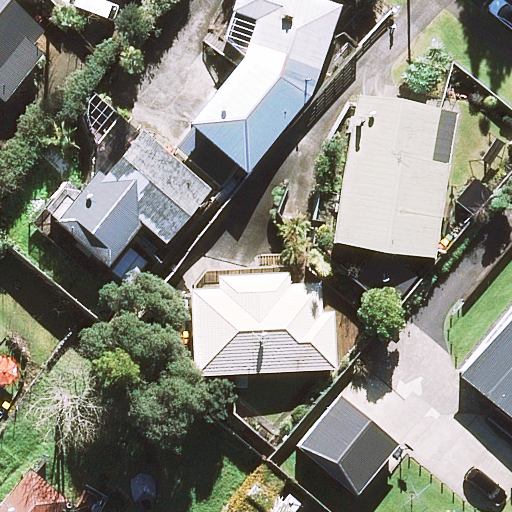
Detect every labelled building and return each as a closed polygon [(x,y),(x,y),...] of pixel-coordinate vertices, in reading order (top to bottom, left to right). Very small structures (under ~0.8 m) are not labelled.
[(0,0),(0,99),(39,54),(26,43),(37,30),(2,0),(0,0)] [(322,0),(229,0),(216,42),(243,51),(183,121),(190,127),(173,148),(221,190),(239,170),(310,89),(337,5),(322,0)] [(68,116),(103,147),(44,214),(101,265),(138,224),(163,245),(193,211),(210,193),(92,88),(68,116)] [(450,117),(350,100),(325,246),(426,263),(450,117)] [(287,274),(211,277),(212,288),(183,289),(186,374),(332,369),(330,310),(319,310),(318,284),(287,285),(287,274)] [(511,308),(458,376),(511,420),(511,308)] [(392,447),(335,398),(294,445),(350,495),(392,447)] [(58,499),(25,470),(0,498),(0,511),(58,511),(51,506),(58,499)] [(289,511),(253,482),(228,511),(289,511)]
